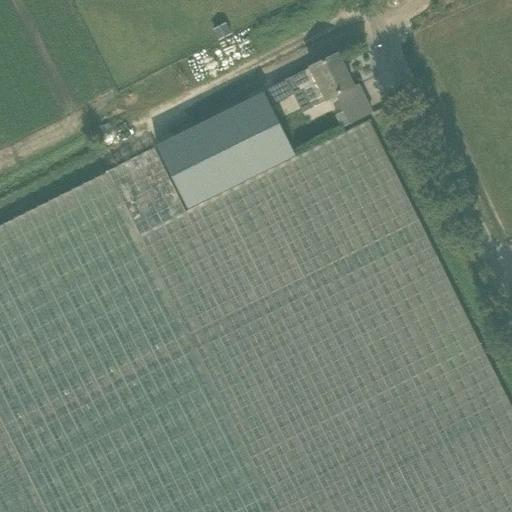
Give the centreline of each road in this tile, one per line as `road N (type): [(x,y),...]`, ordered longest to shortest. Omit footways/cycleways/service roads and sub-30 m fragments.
road 1 (tertiary): [(511,290),(378,28)]
road 2 (track): [(368,11),(122,140)]
